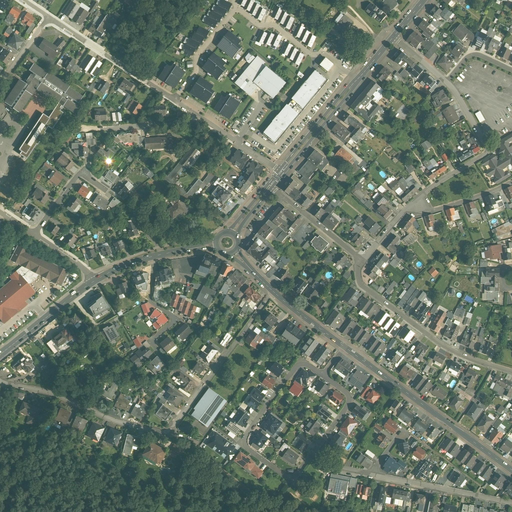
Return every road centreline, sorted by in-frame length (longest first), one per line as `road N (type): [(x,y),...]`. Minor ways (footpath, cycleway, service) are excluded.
road 1 (residential): [(323,375),(348,403),(297,474),(285,476),(250,452),(244,435),(295,367),(307,364)]
road 2 (residential): [(174,98),(195,73),(195,57),(237,9),(308,53),(327,54),(356,80)]
road 3 (tertiary): [(511,469),(342,347)]
road 4 (residential): [(511,372),(439,344),(360,284),(362,260)]
road 5 (residential): [(271,290),(165,434)]
road 6 (residential): [(165,434),(0,381)]
road 7 (residential): [(446,81),(487,151),(414,202)]
road 8 (residential): [(47,17),(174,98)]
road 9 (residential): [(511,503),(373,476)]
road 10 (residential): [(174,98),(280,172)]
road 11 (residential): [(156,350),(150,342),(176,319),(149,301),(152,256)]
road 12 (tertiary): [(0,354),(95,280)]
